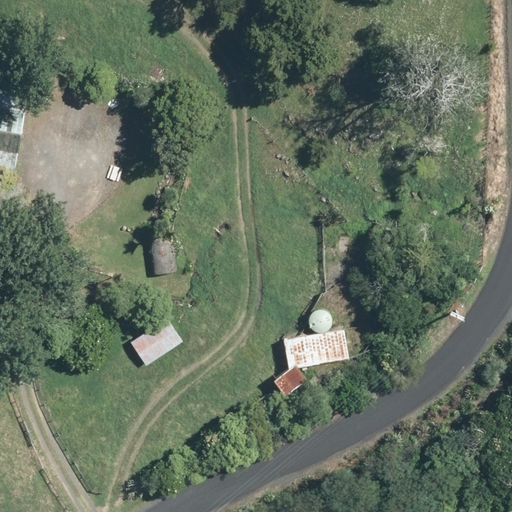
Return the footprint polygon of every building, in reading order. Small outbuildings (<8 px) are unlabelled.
[(0,76),(0,174),(19,177),(34,82),(0,76)] [(104,226),(96,245),(142,264),(150,245),(104,226)] [(176,271),(176,236),(155,237),(155,271),(176,271)] [(307,310),(307,312),(306,315),(306,318),(307,320),(308,323),(309,325),(311,327),(314,329),(316,330),(319,331),(321,331),(324,331),(327,331),(329,329),(332,328),(334,326),(335,324),(337,321),(337,319),(338,316),(338,313),(337,311),(336,308),(334,306),(332,304),(330,302),(328,301),(325,300),(322,300),(320,300),(317,301),(314,302),(312,303),(310,305),(309,307),(307,310)] [(183,340),(169,317),(131,340),(146,363),(183,340)] [(288,365),(270,379),(283,396),(308,377),(299,365),(349,358),(345,329),(285,338),(288,365)]
